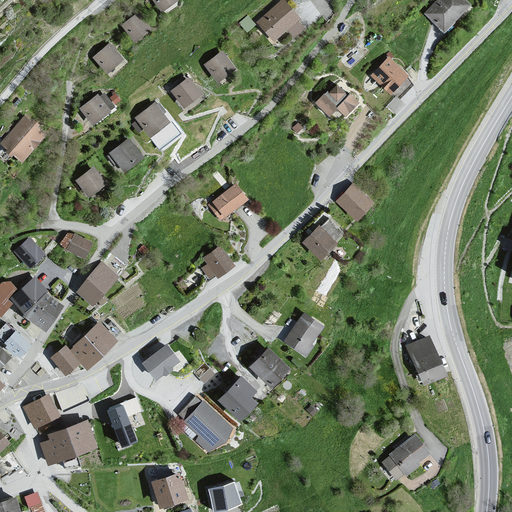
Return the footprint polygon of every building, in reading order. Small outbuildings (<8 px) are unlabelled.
[(187,0),(158,0),(170,14),(187,0)] [(284,0),(278,0),(255,23),(276,44),(302,18),(284,0)] [(467,0),(434,0),(422,13),(443,33),(471,3),(467,0)] [(145,11),(126,26),(140,43),(159,28),(145,11)] [(114,43),(96,58),(111,76),(129,61),(114,43)] [(228,51),(208,66),(223,86),(243,71),(228,51)] [(395,57),(377,77),(398,97),(416,77),(395,57)] [(194,79),(177,92),(190,109),(208,96),(194,79)] [(342,86),(322,106),(342,126),(362,106),(342,86)] [(102,96),(84,111),(98,129),(116,114),(102,96)] [(160,103),(141,118),(158,138),(177,123),(160,103)] [(28,116),(4,145),(25,164),(50,135),(28,116)] [(134,140),(116,156),(132,174),(151,158),(134,140)] [(98,168),(81,183),(97,200),(114,186),(98,168)] [(360,182),(342,201),(362,221),(380,202),(360,182)] [(240,184),(213,205),(224,220),(252,200),(240,184)] [(328,218),(306,241),(325,260),(348,237),(328,218)] [(72,232),(64,249),(88,261),(96,244),(72,232)] [(35,237),(17,253),(34,271),(51,255),(35,237)] [(224,247),(207,259),(221,279),(238,267),(224,247)] [(102,262),(79,290),(98,305),(121,276),(102,262)] [(0,280),(0,312),(10,301),(41,328),(62,303),(30,276),(15,293),(0,280)] [(308,313),(287,341),(309,357),(329,329),(308,313)] [(64,343),(48,357),(64,375),(80,360),(86,367),(116,340),(98,320),(68,347),(64,343)] [(20,332),(8,344),(23,358),(35,346),(20,332)] [(432,337),(409,347),(428,388),(450,378),(432,337)] [(173,345),(147,364),(160,381),(185,362),(173,345)] [(0,347),(0,372),(0,373),(13,358),(0,347)] [(274,349),(256,368),(277,389),(295,370),(274,349)] [(244,380),(223,403),(245,422),(262,404),(255,398),(259,393),(244,380)] [(122,448),(138,441),(128,415),(142,409),(136,394),(106,406),(122,448)] [(49,396),(24,409),(36,432),(61,418),(49,396)] [(204,401),(184,423),(216,451),(236,430),(204,401)] [(92,421),(49,434),(52,442),(43,445),(50,467),(102,451),(92,421)] [(0,429),(0,457),(14,445),(0,429)] [(421,437),(389,463),(405,483),(437,457),(421,437)] [(184,476),(156,484),(163,509),(191,501),(184,476)] [(215,511),(218,511),(244,504),(237,481),(209,490),(215,511)] [(45,511),(40,494),(27,499),(31,511),(45,511)] [(24,511),(21,499),(0,504),(0,511),(24,511)]
